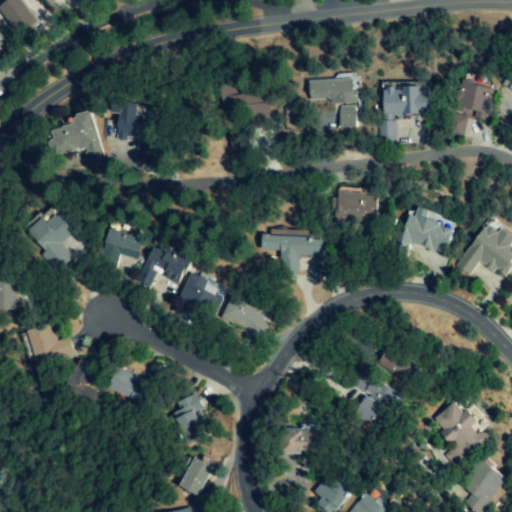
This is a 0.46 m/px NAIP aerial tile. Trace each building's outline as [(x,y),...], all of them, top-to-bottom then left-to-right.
[(7,0),(0,5),(0,11),(20,38),(40,23),(22,0),(7,0)] [(0,56),(0,51),(9,41),(0,32),(0,56)] [(340,128),(359,127),(358,91),(355,91),(354,79),(308,80),(309,102),(340,101),(340,128)] [(454,114),(488,121),(495,88),(462,80),(454,114)] [(270,104),(249,105),(249,94),(237,95),(237,85),(221,85),(221,112),(250,111),(250,121),(270,121),(270,104)] [(383,87),(383,116),(431,117),(431,90),(421,90),(421,88),(383,87)] [(249,94),(251,105),(265,102),(263,92),(249,94)] [(117,141),(127,142),(128,137),(138,138),(136,161),(151,162),(156,117),(137,116),(138,104),(112,102),(112,114),(119,115),(117,141)] [(106,164),(92,111),(66,118),(68,123),(50,128),(55,147),(50,148),(53,157),(84,148),(89,168),(106,164)] [(396,120),(375,121),(376,142),(397,142),(396,120)] [(337,225),(368,226),(368,219),(376,219),(377,189),(338,188),(337,225)] [(446,255),(458,222),(417,208),(415,213),(406,210),(392,250),(407,256),(411,243),(446,255)] [(59,273),(76,261),(63,244),(80,232),(64,210),(47,222),(44,219),(29,229),(46,253),(45,253),(59,273)] [(455,266),(470,276),(480,261),(505,278),(511,266),(511,232),(488,216),(455,266)] [(282,251),(281,275),(300,276),(301,257),(324,258),(325,238),(294,237),(294,230),(270,229),(270,235),(261,235),(260,250),(282,251)] [(150,287),(157,274),(179,285),(190,263),(155,245),(137,281),(150,287)] [(211,275),(195,268),(180,300),(214,316),(226,291),(207,282),(211,275)] [(0,310),(18,310),(18,294),(38,294),(38,275),(0,275),(0,310)] [(273,321),(230,299),(221,318),(263,340),(273,321)] [(35,364),(74,354),(69,338),(55,341),(51,325),(27,331),(35,364)] [(96,367),(75,360),(66,391),(95,400),(97,390),(90,388),(96,367)] [(136,385),(140,377),(116,367),(106,390),(140,405),(147,389),(136,385)] [(360,412),(389,431),(409,399),(364,369),(353,385),(370,397),(360,412)] [(211,433),(201,411),(205,410),(198,394),(178,403),(181,410),(174,413),(188,443),(211,433)] [(478,405),(469,413),(460,403),(436,422),(459,448),(449,457),(460,471),(496,441),(488,431),(495,426),(478,405)] [(290,457),(328,458),(328,433),(290,432),(290,457)] [(182,488),(201,497),(215,467),(196,458),(182,488)] [(470,504),(479,511),(488,511),(511,483),(511,479),(489,461),(467,487),(477,495),(470,504)] [(321,495),(328,500),(323,506),(330,511),(345,511),(359,495),(336,477),(321,495)]
